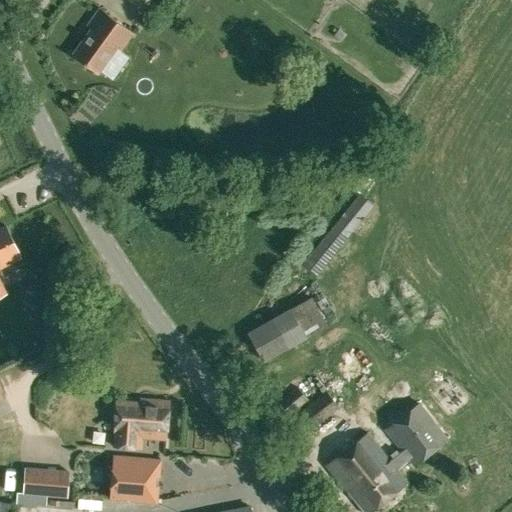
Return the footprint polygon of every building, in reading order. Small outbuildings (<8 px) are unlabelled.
[(71,52),(97,72),(116,47),(120,50),(133,32),(99,7),(86,25),(90,28),(71,52)] [(334,35),(342,41),(347,35),(339,29),(334,35)] [(303,263),(318,274),(373,205),(359,193),(303,263)] [(0,226),(0,294),(6,291),(0,279),(0,268),(21,258),(4,225),(0,226)] [(247,330),(264,361),(305,337),(327,325),(311,296),(290,307),(247,330)] [(347,371),(356,387),(366,382),(357,365),(347,371)] [(0,384),(0,403),(8,402),(4,384),(0,384)] [(265,406),(279,423),(300,405),(306,400),(296,386),(274,405),(271,401),(265,406)] [(281,425),(296,443),(339,406),(323,388),(281,425)] [(113,445),(142,447),(142,438),(165,439),(167,399),(139,397),(139,400),(116,398),(113,445)] [(385,428),(413,464),(447,437),(419,401),(385,428)] [(326,464),(362,511),(366,511),(407,482),(368,432),(326,464)] [(59,467),(59,443),(31,443),(30,466),(59,467)] [(109,497),(155,501),(159,460),(113,456),(109,497)] [(44,493),(65,495),(67,471),(46,469),(44,493)] [(10,511),(11,502),(2,502),(1,511),(10,511)]
